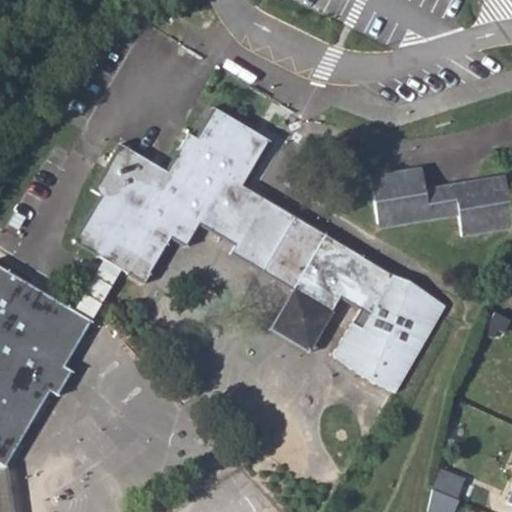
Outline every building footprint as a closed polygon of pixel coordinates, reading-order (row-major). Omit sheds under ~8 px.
[(70,252),(101,270),(118,281),(142,294),(167,252),(184,261),(197,239),(230,259),(226,269),(287,307),(325,328),(334,315),(354,326),(336,354),(326,369),(382,402),(436,304),(397,282),(384,279),(241,196),(267,152),(208,118),(191,147),(184,143),(162,181),(115,154),(89,199),(97,204),(70,252)] [(386,183),(369,187),(379,233),(406,226),(408,231),(460,220),(466,240),(489,235),(488,231),(511,225),(511,209),(505,178),(490,182),(491,189),(472,193),(470,186),(426,196),(420,176),(404,179),(405,185),(388,189),(386,183)] [(101,270),(70,323),(88,334),(118,281),(101,270)] [(0,478),(7,478),(7,475),(50,400),(59,405),(72,381),(64,376),(88,334),(70,323),(0,282),(0,478)] [(325,328),(287,307),(264,347),(304,370),(327,330),(325,328)] [(443,469),(434,487),(458,497),(465,480),(443,469)] [(11,511),(7,478),(0,478),(0,511),(11,511)] [(452,511),(458,497),(434,487),(430,511),(452,511)] [(511,487),(503,507),(511,510),(511,487)]
